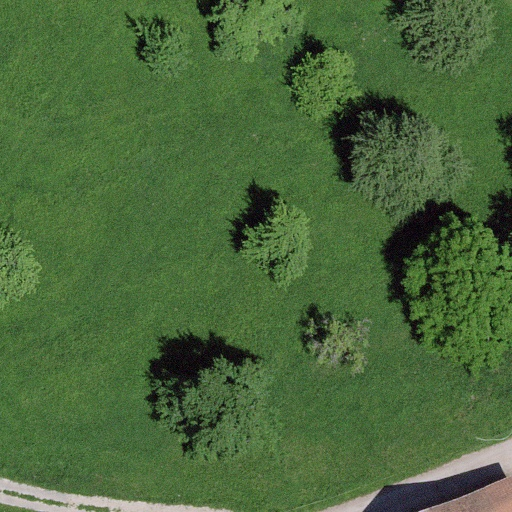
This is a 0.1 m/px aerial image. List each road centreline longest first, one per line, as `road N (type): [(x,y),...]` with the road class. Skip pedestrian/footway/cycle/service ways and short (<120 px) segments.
road 1 (unclassified): [(354,511),(511,444)]
road 2 (track): [(140,511),(0,488)]
